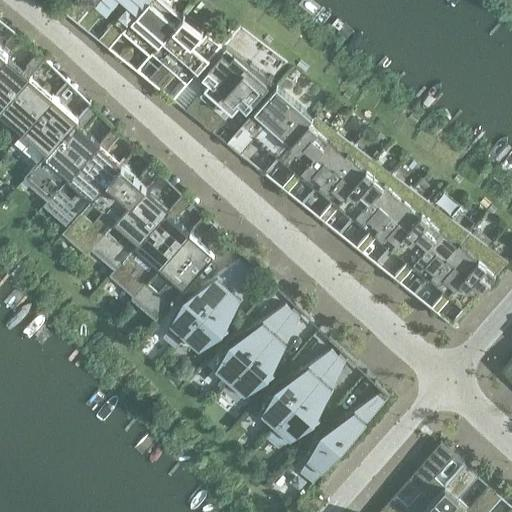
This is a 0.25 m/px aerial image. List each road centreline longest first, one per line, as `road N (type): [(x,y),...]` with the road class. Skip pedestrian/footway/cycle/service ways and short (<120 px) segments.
road 1 (residential): [(448,377),(13,0)]
road 2 (residential): [(448,377),(340,501)]
